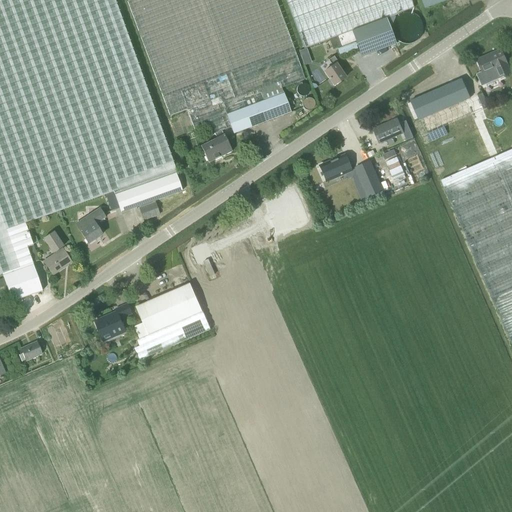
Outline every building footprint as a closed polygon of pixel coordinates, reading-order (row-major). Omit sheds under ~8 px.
[(0,0),(0,274),(2,274),(32,263),(26,246),(32,244),(30,238),(24,223),(112,191),(113,194),(174,172),(178,171),(115,0),(0,0)] [(274,0),(126,0),(169,116),(186,109),(195,133),(211,127),(213,133),(215,138),(199,146),(208,163),(231,152),(223,135),(221,131),(230,127),(224,109),(281,88),(304,79),(274,0)] [(329,40),(332,49),(354,41),(351,31),(386,18),(413,8),(409,0),(285,0),(304,49),(329,40)] [(385,18),(351,31),(355,41),(360,57),(395,44),(385,18)] [(511,73),(501,49),(476,60),(483,74),(495,69),(499,78),(511,73)] [(331,66),(323,72),(333,86),(345,78),(335,64),(337,62),(333,56),(327,60),(331,66)] [(461,79),(410,101),(418,121),(470,98),(461,79)] [(281,88),(224,109),(230,127),(233,134),(244,129),(290,112),(281,88)] [(379,143),(403,133),(401,129),(399,123),(397,119),(373,129),(379,143)] [(405,121),(399,123),(401,129),(406,140),(413,137),(405,121)] [(511,148),(439,180),(511,346),(511,148)] [(393,150),(382,154),(384,160),(395,155),(393,150)] [(343,156),(318,166),(325,182),(350,171),(343,156)] [(396,157),(385,162),(389,171),(400,166),(396,157)] [(371,165),(356,171),(368,199),(383,193),(371,165)] [(402,171),(391,176),(393,181),(404,176),(402,171)] [(181,191),(174,172),(113,194),(120,213),(181,191)] [(159,214),(154,202),(139,208),(143,220),(159,214)] [(99,209),(75,225),(81,234),(88,244),(102,235),(96,227),(94,224),(104,217),(99,209)] [(53,232),(43,239),(52,253),(54,252),(56,254),(43,262),(52,275),(54,274),(71,262),(63,251),(62,249),(58,252),(56,250),(63,246),(53,232)] [(32,244),(26,246),(32,263),(37,261),(32,244)] [(214,275),(208,260),(203,262),(209,277),(214,275)] [(32,263),(2,274),(11,302),(42,291),(32,263)] [(139,336),(202,309),(192,288),(190,283),(136,307),(143,323),(135,327),(139,336)] [(116,311),(95,321),(104,343),(127,333),(121,319),(132,314),(128,303),(115,309),(116,311)] [(132,343),(136,353),(139,360),(210,329),(202,309),(139,336),(140,339),(132,343)] [(35,342),(20,349),(25,361),(41,354),(35,342)]
